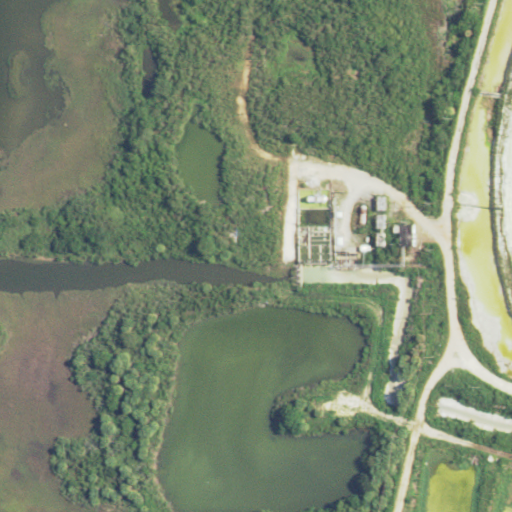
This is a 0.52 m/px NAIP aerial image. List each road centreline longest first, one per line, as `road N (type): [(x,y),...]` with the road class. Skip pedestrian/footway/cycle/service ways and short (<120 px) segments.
road 1 (track): [(493,0),(452,176),(453,365)]
road 2 (residential): [(396,511),(431,376),(460,366),(511,390)]
road 3 (track): [(450,236),(373,180),(322,169)]
